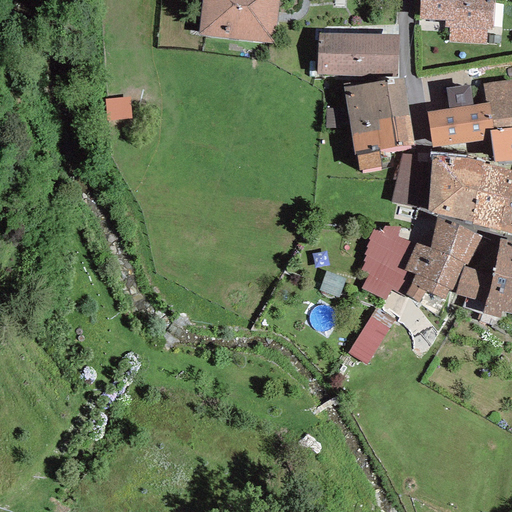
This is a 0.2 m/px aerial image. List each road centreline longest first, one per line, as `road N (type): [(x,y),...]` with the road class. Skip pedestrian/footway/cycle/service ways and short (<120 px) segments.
road 1 (unclassified): [(0,99),(14,111),(118,322)]
road 2 (track): [(118,322),(108,382),(88,414),(0,506)]
road 3 (residential): [(425,160),(404,50),(407,0)]
